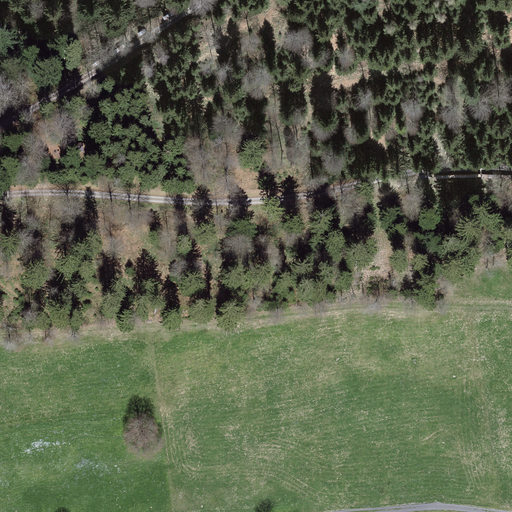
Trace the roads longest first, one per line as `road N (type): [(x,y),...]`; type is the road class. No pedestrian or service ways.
road 1 (track): [(0,194),(287,198),(416,170),(511,169)]
road 2 (track): [(209,0),(0,123)]
